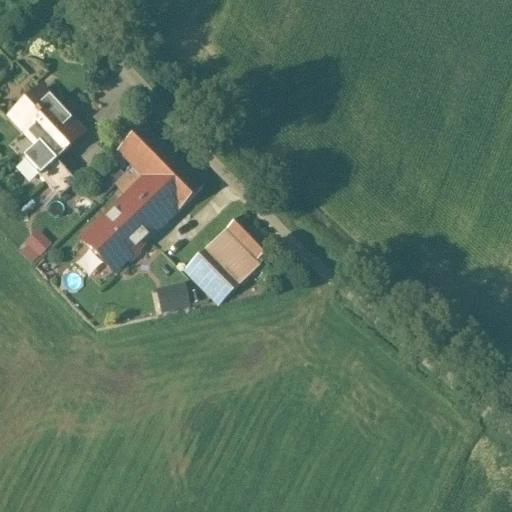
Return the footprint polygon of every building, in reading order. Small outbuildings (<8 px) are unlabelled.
[(79,134),(39,92),(10,119),(36,148),(22,161),(38,179),(55,164),(51,160),(79,134)] [(180,167),(142,129),(117,153),(138,174),(145,181),(155,191),(180,167)] [(75,186),(55,164),(38,179),(58,201),(75,186)] [(202,190),(180,167),(155,191),(176,212),(177,214),(202,190)] [(128,176),(115,188),(126,199),(128,197),(145,181),(138,174),(132,180),(128,176)] [(155,191),(145,181),(128,197),(159,229),(176,212),(155,191)] [(159,229),(128,197),(126,199),(82,243),(112,274),(159,229)] [(269,250),(239,219),(224,233),(255,264),(269,250)] [(22,253),(37,266),(56,245),(41,232),(22,253)] [(224,233),(197,260),(231,295),(258,268),(255,264),(224,233)] [(231,295),(197,260),(184,272),(219,307),(231,295)]
